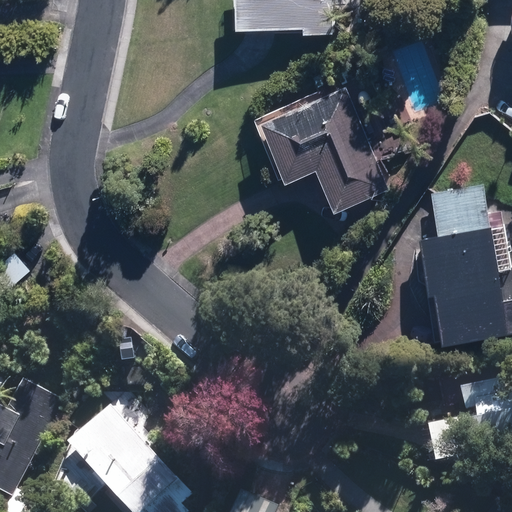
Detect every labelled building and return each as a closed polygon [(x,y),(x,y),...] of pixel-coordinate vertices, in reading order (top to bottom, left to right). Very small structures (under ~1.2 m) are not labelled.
[(334,0),(236,0),(236,6),(240,6),(240,25),(305,26),(305,32),(326,32),(334,32),(334,0)] [(348,83),(259,121),(283,176),(288,174),(290,180),(320,167),(338,208),(391,185),(348,83)] [(487,231),(428,241),(445,336),(503,326),(487,231)] [(145,341),(127,341),(127,369),(145,369),(145,341)] [(59,402),(28,386),(14,413),(0,406),(0,482),(14,490),(59,402)] [(511,436),(511,397),(482,405),(485,417),(437,428),(443,453),(511,436)] [(172,478),(112,413),(80,442),(141,507),(172,478)] [(273,511),(276,506),(245,494),(237,511),(273,511)]
